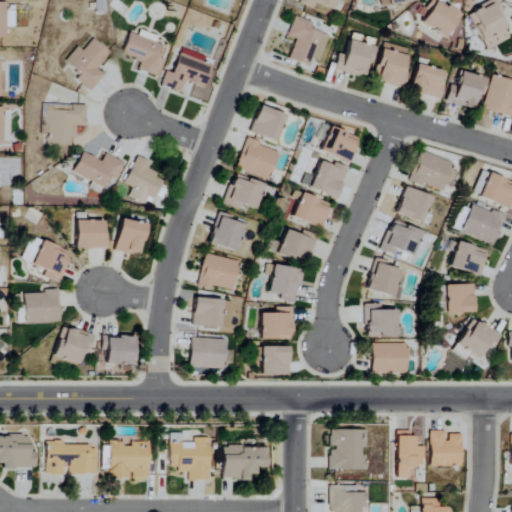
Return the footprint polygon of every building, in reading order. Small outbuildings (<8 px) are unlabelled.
[(299,0),(298,4),(313,9),(315,4),(335,10),(338,1),(345,3),(345,0),(299,0)] [(459,13),(434,0),(430,0),(419,22),(446,37),(459,13)] [(468,12),(485,50),(510,39),(492,0),(468,12)] [(0,36),(5,37),(5,27),(13,27),(13,11),(6,11),(6,2),(0,2),(0,36)] [(318,62),(327,36),(309,29),(311,23),(293,17),(286,36),(295,39),(288,59),(307,66),(310,59),(318,62)] [(121,55),(140,61),(137,71),(157,77),(163,60),(158,58),(162,45),(128,34),(121,55)] [(89,91),(103,75),(96,69),(109,52),(92,38),(81,52),(76,47),(64,61),(79,74),(75,79),(89,91)] [(333,70),(366,77),(372,46),(347,41),(344,55),(336,53),(333,70)] [(408,50),(381,43),(372,79),(403,87),(406,73),(402,72),(408,50)] [(164,71),(160,87),(181,92),(183,82),(204,87),(210,65),(177,56),(173,73),(164,71)] [(436,99),(444,74),(416,64),(408,90),(436,99)] [(483,78),(461,71),(451,99),(474,107),(483,78)] [(510,117),(511,111),(511,81),(489,76),(481,110),(510,117)] [(85,106),(71,105),(71,110),(41,108),(40,135),(47,135),(47,144),(73,146),(74,126),(84,126),(85,106)] [(284,114),(258,106),(249,133),(276,141),(284,114)] [(357,138),(329,127),(319,150),(347,162),(357,138)] [(277,149),(243,141),(235,170),(269,179),(277,149)] [(407,180),(442,193),(453,165),(418,151),(407,180)] [(71,172),(91,182),(88,187),(101,193),(109,177),(115,180),(123,163),(105,154),(100,162),(82,152),(71,172)] [(123,185),(131,187),(127,198),(143,204),(146,196),(154,199),(162,178),(145,171),(149,162),(134,156),(123,185)] [(345,169),(319,160),(309,188),(335,198),(345,169)] [(471,195),(508,207),(511,194),(511,182),(479,172),(471,195)] [(264,185),(233,173),(221,204),(236,210),(239,204),(254,210),(264,185)] [(394,213),(420,223),(430,197),(404,187),(394,213)] [(320,228),(329,203),(300,193),(291,218),(320,228)] [(459,232),(492,245),(503,217),(470,204),(459,232)] [(210,246),(236,250),(241,221),(214,217),(210,246)] [(138,256),(146,225),(120,218),(112,250),(138,256)] [(379,250),(388,253),(390,249),(417,259),(427,235),(390,220),(379,250)] [(74,248),(105,249),(105,234),(102,234),(102,221),(74,221),(74,248)] [(276,254),(306,263),(313,241),(300,236),(301,235),(284,230),(276,254)] [(477,276),(486,251),(457,241),(448,266),(477,276)] [(42,278),(59,283),(69,250),(39,242),(32,266),(44,270),(42,278)] [(230,292),(237,262),(203,253),(196,284),(230,292)] [(392,297),(399,269),(374,263),(366,290),(392,297)] [(267,292),(279,294),(278,299),(294,302),(299,270),(264,264),(263,274),(269,275),(267,292)] [(444,285),(445,313),(473,313),(472,284),(444,285)] [(23,293),(24,324),(59,322),(58,291),(23,293)] [(191,327),(228,328),(230,301),(192,299),(191,327)] [(380,305),(364,304),(364,337),(401,338),(402,328),(396,328),(396,310),(380,310),(380,305)] [(259,313),(259,340),(290,340),(291,308),(274,307),(273,313),(259,313)] [(455,345),(478,359),(486,346),(491,349),(499,336),(472,318),(455,345)] [(92,336),(60,327),(52,356),(78,364),(82,351),(88,352),(92,336)] [(99,350),(105,350),(104,363),(133,365),(134,337),(100,336),(99,350)] [(187,368),(222,369),(223,340),(189,339),(187,368)] [(405,344),(370,343),(370,373),(404,374),(405,344)] [(259,375),(288,376),(288,348),(260,347),(259,375)] [(365,430),(328,430),(328,449),(327,449),(327,470),(365,470),(365,430)] [(422,447),(414,447),(414,437),(407,437),(408,431),(395,431),(395,478),(413,478),(413,466),(422,466),(422,447)] [(460,467),(461,435),(446,435),(446,431),(429,431),(428,466),(460,467)] [(0,435),(0,463),(1,464),(1,469),(33,469),(33,452),(28,452),(27,436),(0,435)] [(207,438),(191,438),(191,443),(167,443),(167,471),(186,471),(186,481),(207,481),(207,438)] [(146,479),(147,444),(120,443),(120,441),(107,441),(107,478),(129,479),(146,479)] [(43,444),(43,475),(64,475),(64,474),(95,474),(95,445),(43,444)] [(221,480),(248,480),(248,475),(255,475),(255,469),(265,469),(265,447),(221,447),(221,480)] [(362,511),(363,493),(353,493),(353,487),(327,487),(326,511),(362,511)] [(449,511),(450,508),(436,508),(436,499),(419,499),(419,511),(449,511)]
